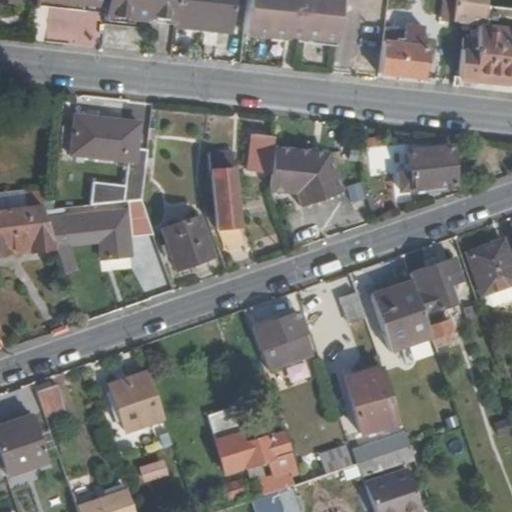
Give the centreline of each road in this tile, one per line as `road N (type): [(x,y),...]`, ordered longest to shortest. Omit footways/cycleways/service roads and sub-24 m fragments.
road 1 (residential): [(0,373),(511,196)]
road 2 (tertiary): [(0,61),(511,117)]
